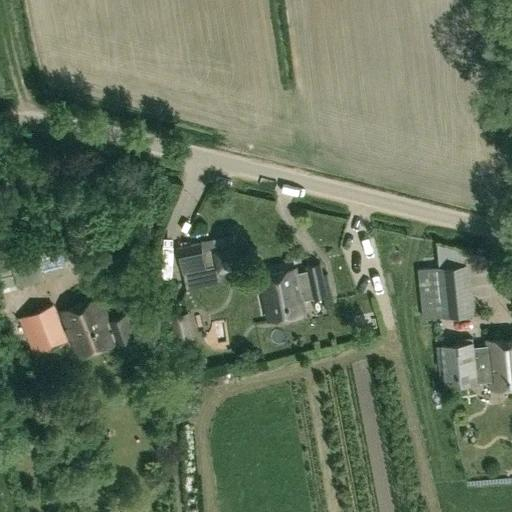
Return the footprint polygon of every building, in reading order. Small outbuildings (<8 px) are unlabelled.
[(201,242),(176,247),(183,290),(220,282),(218,271),(240,266),(235,243),(233,243),(232,235),(201,242)] [(17,284),(68,269),(62,246),(36,253),(37,256),(11,263),(17,284)] [(328,295),(327,293),(332,292),(328,273),(323,273),(321,262),(304,265),(305,270),(296,272),(296,268),(259,276),(268,319),(305,311),(302,300),(328,295)] [(417,268),(422,318),(470,313),(465,264),(417,268)] [(62,311),(79,356),(136,334),(127,312),(108,319),(100,297),(62,311)] [(34,355),(67,340),(53,304),(20,317),(34,355)] [(171,316),(177,341),(194,337),(189,312),(171,316)] [(492,388),(511,385),(511,337),(488,340),(488,344),(473,345),(473,341),(442,344),(446,384),(477,382),(477,380),(491,379),(492,388)]
